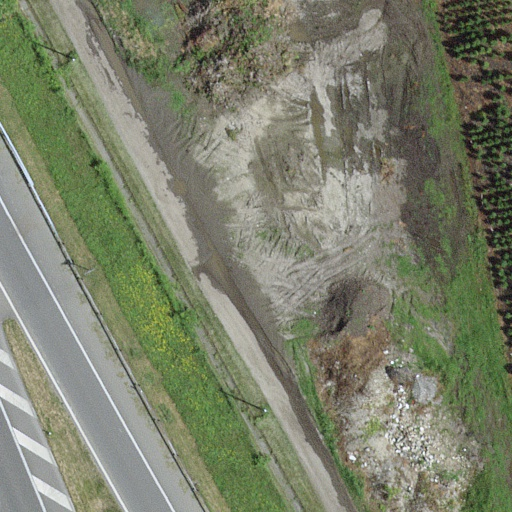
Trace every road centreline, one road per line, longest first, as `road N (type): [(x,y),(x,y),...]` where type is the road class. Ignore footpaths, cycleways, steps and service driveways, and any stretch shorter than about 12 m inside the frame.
road 1 (track): [(347,511),(71,0)]
road 2 (motorway): [(154,511),(0,228)]
